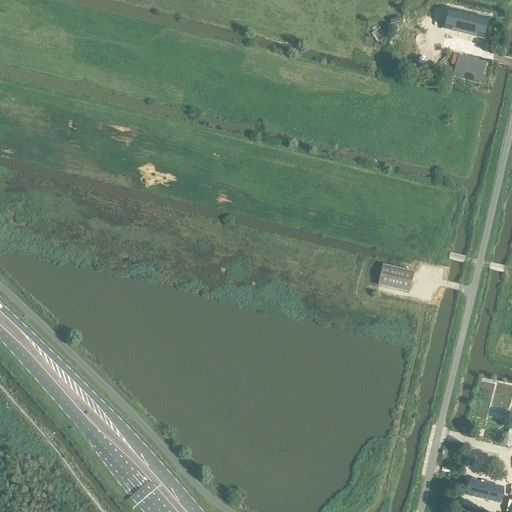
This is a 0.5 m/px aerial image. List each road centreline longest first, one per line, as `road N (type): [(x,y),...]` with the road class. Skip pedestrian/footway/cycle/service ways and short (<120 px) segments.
road 1 (unclassified): [(420,511),(511,120)]
road 2 (trunk): [(195,511),(0,307)]
road 3 (trunk): [(0,332),(162,511)]
